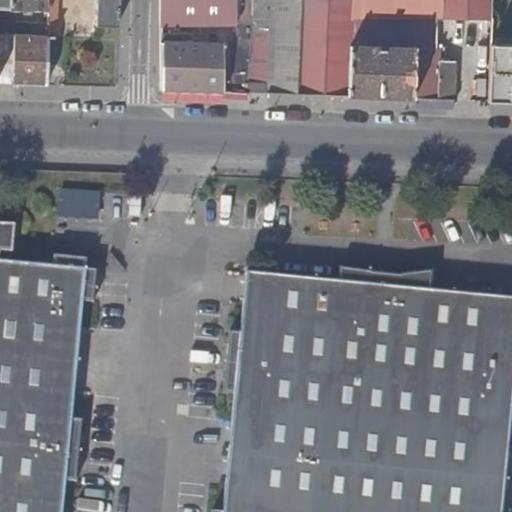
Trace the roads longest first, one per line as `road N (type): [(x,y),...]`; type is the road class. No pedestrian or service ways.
road 1 (secondary): [(511,144),(135,131)]
road 2 (secondary): [(135,131),(0,126)]
road 3 (residential): [(140,0),(135,131)]
